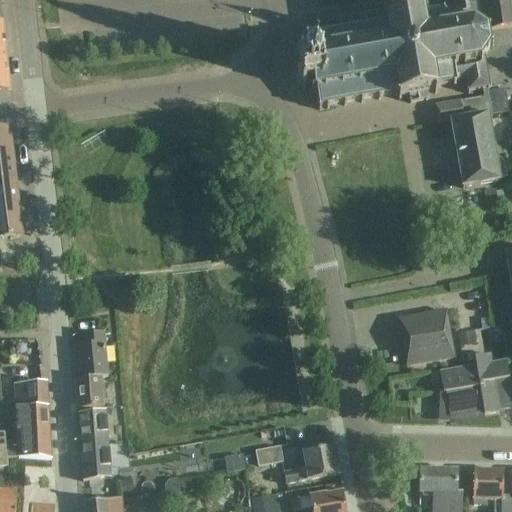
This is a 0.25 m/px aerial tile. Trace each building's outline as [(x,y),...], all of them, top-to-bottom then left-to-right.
[(477,26),(472,0),(449,0),(449,1),(451,1),(453,13),(445,14),(444,13),(442,14),(442,12),(441,13),(440,10),(439,10),(439,13),(426,15),(426,13),(422,13),(422,12),(421,12),(420,9),(418,9),(419,13),(411,14),(410,8),(410,6),(409,6),(407,6),(408,7),(394,10),(394,9),(392,9),(392,10),(392,11),(393,11),(394,17),(385,19),(384,15),(383,16),(383,19),(382,19),(383,21),(378,21),(377,13),(337,20),(340,31),(332,33),(331,30),(330,30),(330,33),(315,35),(314,32),(312,33),(313,36),(307,37),(307,34),(304,35),(305,38),(302,38),(303,41),(306,40),(308,52),(305,53),(305,54),(303,55),(303,57),(301,60),(301,64),(299,64),(299,59),(296,60),(297,65),(292,65),(293,68),(297,67),(300,85),(296,85),(296,87),(300,87),(301,91),(304,90),(304,86),(311,85),(312,91),(310,92),(310,94),(315,93),(317,106),(314,107),(315,110),(318,109),(318,112),(321,112),(320,109),(326,108),(326,111),(328,111),(328,108),(343,105),(343,108),(346,107),(345,105),(360,102),(361,104),(363,104),(363,101),(378,99),(378,101),(380,101),(380,99),(392,96),(393,98),(397,97),(397,99),(398,99),(399,102),(401,101),(400,98),(409,97),(410,103),(409,103),(409,105),(410,105),(412,105),(412,104),(425,101),(425,102),(427,102),(427,101),(428,101),(427,99),(426,99),(425,94),(434,92),(434,95),(436,94),(437,90),(439,89),(440,87),(453,85),(454,88),(456,87),(455,84),(456,83),(459,82),(465,81),(467,93),(466,93),(466,95),(467,94),(468,96),(469,96),(469,94),(481,92),(482,95),(488,94),(488,92),(489,92),(488,90),(490,90),(490,88),(488,88),(483,58),(488,50),(490,51),(491,49),(488,48),(486,34),(488,33),(487,31),(485,32),(477,26)] [(511,27),(511,25),(507,0),(483,0),(490,32),(511,27)] [(0,94),(9,93),(6,63),(0,63),(0,94)] [(499,183),(487,118),(508,114),(504,91),(488,94),(482,95),(483,100),(435,108),(438,125),(449,123),(462,190),(499,183)] [(0,240),(22,238),(9,129),(0,130),(0,240)] [(495,191),(484,194),(486,204),(504,201),(502,192),(496,193),(495,191)] [(445,315),(398,324),(406,369),(454,360),(445,315)] [(487,320),(478,321),(480,330),(488,329),(487,320)] [(472,333),(457,335),(459,346),(474,344),(472,333)] [(83,347),(76,348),(79,381),(74,381),(74,382),(106,379),(103,335),(82,337),(83,347)] [(362,366),(362,369),(372,367),(370,355),(366,356),(360,358),(362,366)] [(510,410),(502,364),(439,375),(443,395),(445,395),(446,401),(444,403),(446,411),(448,410),(450,420),(483,415),(484,417),(497,415),(497,412),(510,410)] [(107,382),(106,379),(74,382),(77,412),(103,410),(101,383),(107,382)] [(51,460),(46,384),(14,386),(15,410),(14,410),(17,444),(5,445),(6,460),(7,460),(27,459),(51,460)] [(0,511),(15,511),(16,492),(11,492),(11,487),(9,486),(7,460),(6,460),(5,445),(1,407),(0,407),(0,511)] [(110,480),(107,442),(105,416),(77,418),(82,482),(110,480)] [(283,465),(280,450),(255,455),(258,469),(283,465)] [(334,450),(302,455),(305,471),(283,475),(285,486),(339,477),(334,450)] [(420,473),(420,496),(433,496),(433,511),(460,511),(461,496),(456,496),(457,474),(420,473)] [(511,511),(511,499),(502,499),(503,475),(473,474),(472,501),(494,502),(493,511),(511,511)] [(128,479),(118,483),(124,498),(133,495),(128,479)] [(169,482),(164,486),(165,496),(180,494),(179,481),(169,482)] [(259,489),(249,491),(251,499),(260,497),(259,489)] [(344,511),(342,494),(325,497),(325,495),(290,501),(291,511),(302,511),(311,511),(344,511)] [(256,511),(279,511),(277,498),(255,502),(256,511)] [(121,511),(120,502),(84,505),(84,511),(121,511)]
